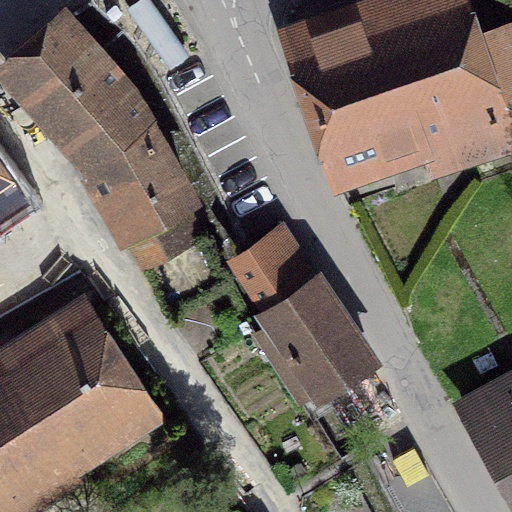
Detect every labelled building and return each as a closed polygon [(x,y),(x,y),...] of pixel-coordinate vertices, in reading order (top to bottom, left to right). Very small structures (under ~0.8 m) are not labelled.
[(511,25),(482,36),(469,0),(412,0),(375,13),(287,43),(330,168),(423,136),(433,166),(511,138),(511,25)] [(9,67),(62,128),(53,136),(88,175),(90,173),(127,236),(135,232),(170,304),(195,292),(219,281),(184,203),(192,199),(133,94),(66,18),(37,42),(9,67)] [(0,208),(14,198),(0,179),(0,208)] [(299,401),(321,386),(323,389),(372,357),(316,271),(310,276),(279,228),(236,256),(267,303),(262,306),(273,322),(255,334),(299,401)] [(0,496),(144,400),(81,307),(0,361),(0,496)] [(511,385),(459,415),(511,509),(511,385)]
